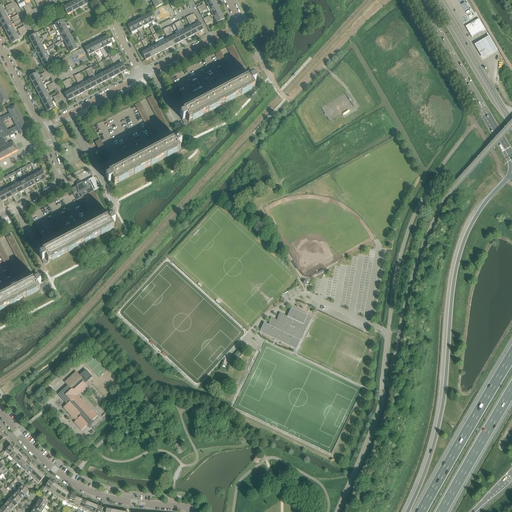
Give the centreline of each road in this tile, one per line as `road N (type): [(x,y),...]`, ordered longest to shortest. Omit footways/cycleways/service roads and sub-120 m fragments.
road 1 (motorway): [(511,175),(475,215),(462,245),(439,426),(407,511)]
road 2 (residential): [(0,408),(70,480),(109,498),(193,506),(192,511)]
road 3 (unclassified): [(338,511),(378,417),(389,334)]
road 4 (motorway): [(511,355),(420,511)]
road 5 (secondary): [(420,0),(511,155)]
road 6 (secondary): [(511,123),(439,0)]
road 7 (motorway): [(441,511),(511,389)]
road 8 (residential): [(141,75),(240,22),(229,0)]
road 9 (residential): [(43,127),(60,185),(0,216)]
